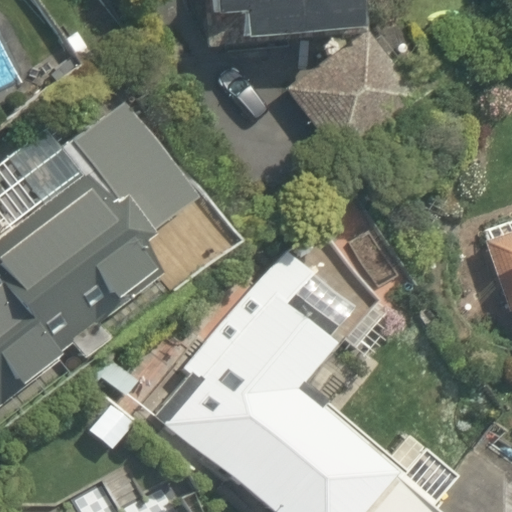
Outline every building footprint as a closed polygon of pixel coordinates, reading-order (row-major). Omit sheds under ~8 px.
[(206,0),(210,49),(360,39),(357,0),(206,0)] [(369,37),(286,94),(333,163),(416,106),(369,37)] [(0,59),(0,89),(11,85),(0,59)] [(0,411),(159,278),(178,263),(156,237),(199,201),(110,93),(0,185),(0,411)] [(287,246),(144,419),(257,511),(451,511),(484,473),(414,415),(384,452),(304,386),(395,275),(337,227),(307,263),(287,246)] [(511,238),(478,249),(498,314),(511,309),(511,238)]
